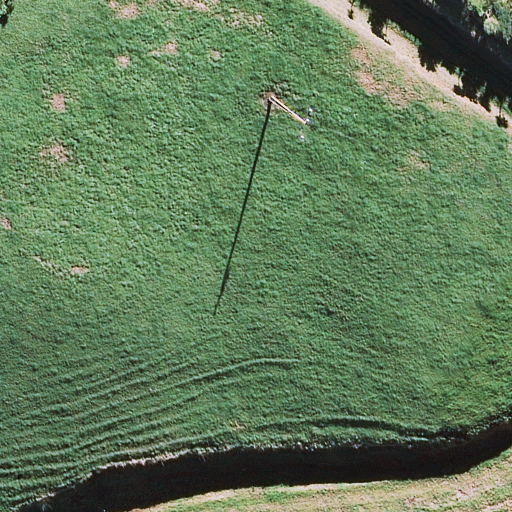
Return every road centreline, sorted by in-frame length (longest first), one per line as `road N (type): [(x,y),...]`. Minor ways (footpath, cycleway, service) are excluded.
road 1 (track): [(511,469),(500,478),(249,511)]
road 2 (track): [(368,0),(511,93)]
